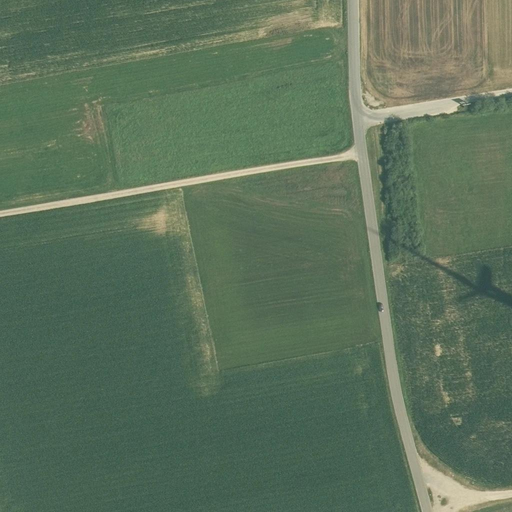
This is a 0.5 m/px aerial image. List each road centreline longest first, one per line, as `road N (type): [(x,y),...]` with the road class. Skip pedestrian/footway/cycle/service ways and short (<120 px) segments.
road 1 (tertiary): [(353,0),(355,100),(391,365),(427,511)]
road 2 (track): [(0,212),(362,156)]
road 3 (track): [(358,122),(511,97)]
